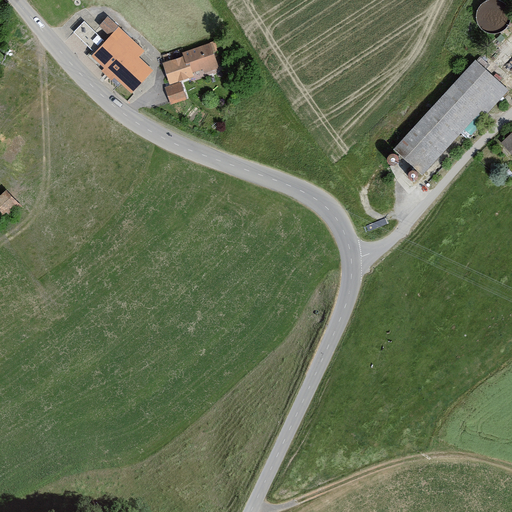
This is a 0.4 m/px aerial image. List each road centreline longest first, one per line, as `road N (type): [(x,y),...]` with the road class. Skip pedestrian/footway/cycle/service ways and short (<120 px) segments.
road 1 (tertiary): [(353,257),(329,207),(138,124),(17,0)]
road 2 (tertiary): [(253,511),(345,311),(353,257)]
road 3 (unclassified): [(511,114),(397,234),(353,257)]
